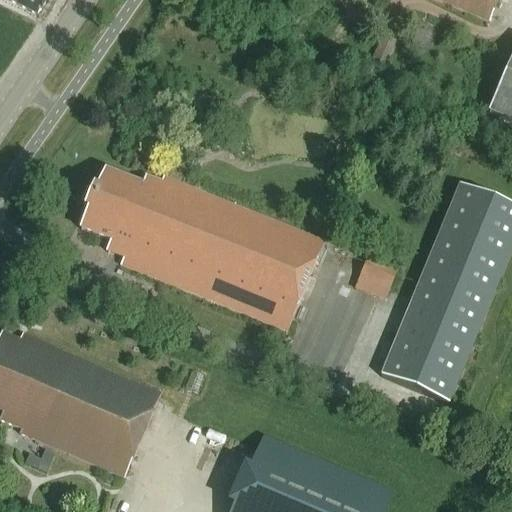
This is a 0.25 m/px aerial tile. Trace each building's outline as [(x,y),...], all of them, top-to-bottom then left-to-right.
[(3,0),(38,17),(46,0),(3,0)] [(434,0),(489,23),(498,0),(434,0)] [(378,39),(367,67),(379,72),(391,44),(378,39)] [(511,125),(511,58),(487,115),(511,125)] [(287,334),(324,244),(165,180),(163,185),(147,179),(143,186),(106,171),(99,190),(94,188),(85,193),(81,202),(84,210),(88,212),(80,232),(110,243),(106,253),(123,260),(120,267),(287,334)] [(449,407),(511,254),(511,209),(458,188),(380,379),(449,407)] [(389,293),(397,273),(367,261),(359,281),(389,293)] [(125,481),(161,396),(23,337),(20,342),(2,334),(0,337),(0,413),(2,414),(0,417),(0,422),(20,431),(18,435),(125,481)] [(264,441),(234,511),(384,511),(392,495),(264,441)]
